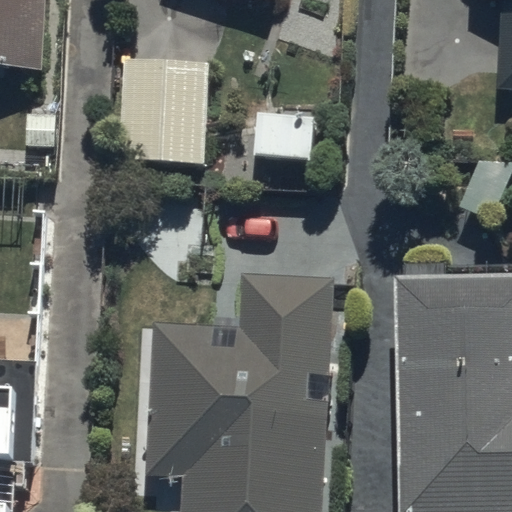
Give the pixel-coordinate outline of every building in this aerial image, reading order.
[(0,0),(0,69),(44,71),(47,0),(0,0)] [(244,0),(271,9),(273,0),(244,0)] [(511,0),(452,0),(448,96),(511,99),(511,0)] [(209,70),(126,65),(120,170),(203,175),(209,70)] [(257,115),(251,163),(313,170),(319,122),(257,115)] [(180,511),(324,511),(337,283),(238,278),(235,331),(155,327),(147,482),(182,484),(180,511)] [(511,511),(511,288),(400,292),(405,511),(511,511)] [(0,511),(11,511),(15,393),(0,392),(0,511)]
